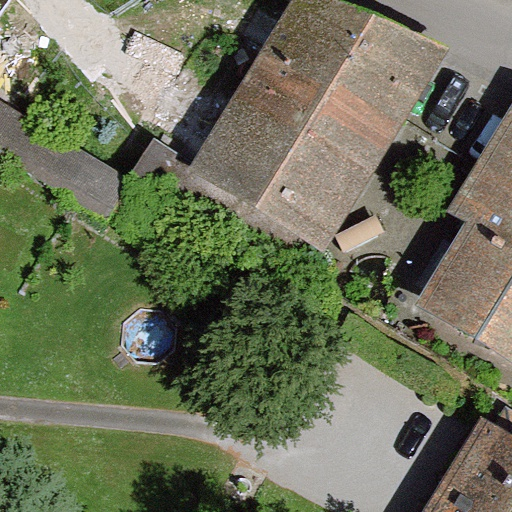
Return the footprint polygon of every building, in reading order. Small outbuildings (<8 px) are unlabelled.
[(200,172),(194,183),(328,265),(454,62),(305,1),(200,172)] [(0,90),(18,64),(0,52),(0,28),(3,24),(0,22),(0,90)] [(134,188),(0,106),(0,160),(110,228),(134,188)] [(511,126),(452,222),(473,235),(422,319),(511,372),(511,126)] [(194,183),(200,172),(159,146),(134,188),(149,196),(154,187),(318,284),(328,265),(194,183)] [(511,511),(511,417),(504,413),(443,511),(511,511)]
